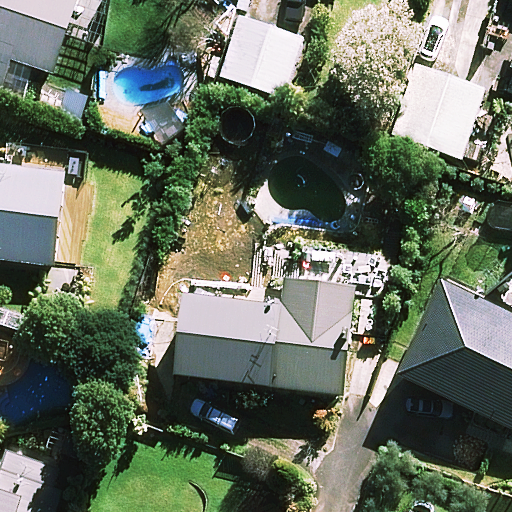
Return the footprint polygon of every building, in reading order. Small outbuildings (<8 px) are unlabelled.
[(81,0),(0,0),(0,98),(1,99),(13,63),(56,77),(81,0)] [(485,94),(431,77),(410,145),(463,162),(485,94)] [(68,179),(0,170),(0,263),(56,271),(68,179)] [(511,279),(511,217),(466,259),(497,293),(511,279)] [(357,293),(288,286),(285,314),(189,304),(180,381),(345,400),(357,293)] [(511,318),(450,290),(407,382),(511,431),(511,318)] [(59,511),(70,478),(9,458),(0,485),(0,511),(59,511)]
